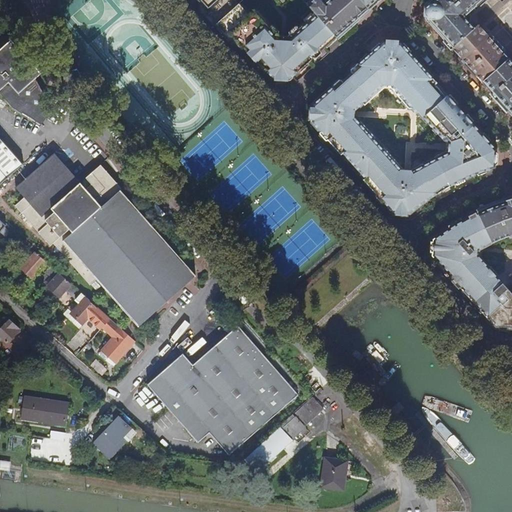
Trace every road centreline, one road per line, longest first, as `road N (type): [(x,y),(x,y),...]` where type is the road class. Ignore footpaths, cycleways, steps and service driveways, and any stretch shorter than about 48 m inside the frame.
road 1 (unclassified): [(37,0),(82,108),(214,257),(212,283),(116,399)]
road 2 (residential): [(389,10),(511,145)]
road 3 (residential): [(0,294),(116,399)]
